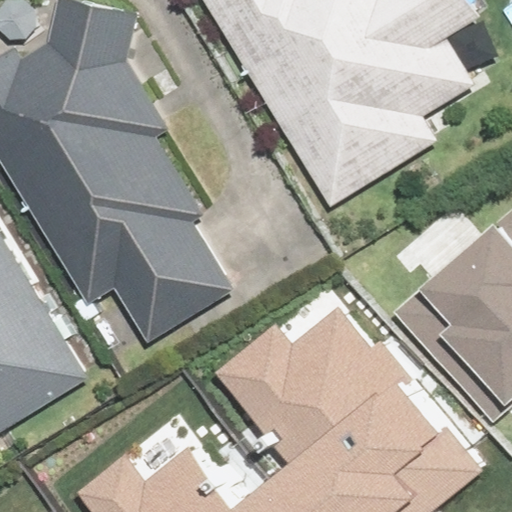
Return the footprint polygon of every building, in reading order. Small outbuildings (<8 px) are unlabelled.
[(34,41),(0,62),(0,118),(109,302),(136,286),(164,334),(247,285),(208,220),(220,212),(170,128),(186,118),(150,57),(156,0),(83,0),(80,33),(42,56),(34,41)] [(228,0),(356,205),(462,139),(445,110),(493,80),(470,44),(511,17),(511,15),(502,0),(228,0)] [(106,377),(0,199),(0,429),(5,437),(106,377)] [(511,215),(394,315),(488,426),(511,406),(511,215)] [(284,464),(264,481),(288,511),(431,511),(481,473),(446,429),(439,434),(401,387),(411,379),(378,340),(372,345),(342,308),(294,346),(277,326),(213,376),(284,464)] [(95,511),(288,511),(264,481),(233,507),(187,451),(146,485),(125,459),(81,495),(95,511)]
